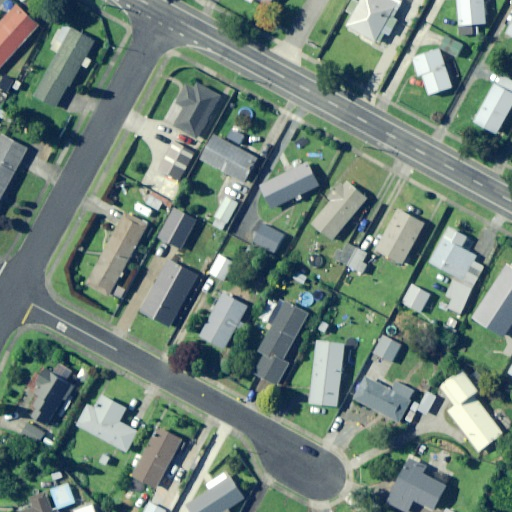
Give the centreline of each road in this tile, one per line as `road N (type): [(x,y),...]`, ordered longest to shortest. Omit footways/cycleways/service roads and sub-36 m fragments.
road 1 (residential): [(324,474),(253,425),(13,291)]
road 2 (residential): [(165,13),(13,291)]
road 3 (tertiary): [(281,73),(511,198)]
road 4 (tertiary): [(165,13),(281,73)]
